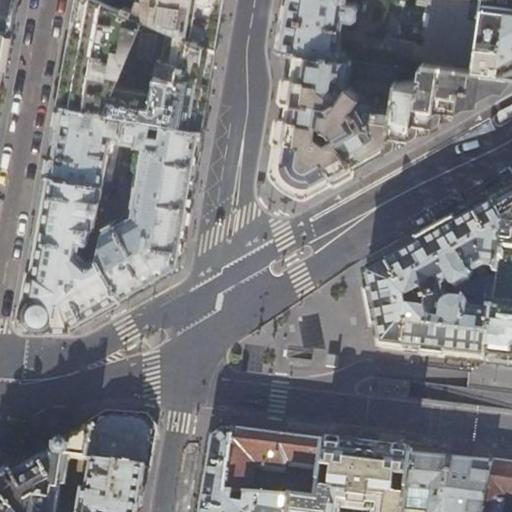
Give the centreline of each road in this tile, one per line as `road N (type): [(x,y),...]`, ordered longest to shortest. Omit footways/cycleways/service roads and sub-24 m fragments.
road 1 (secondary): [(222,294),(511,138)]
road 2 (tertiary): [(186,383),(511,426)]
road 3 (tertiary): [(263,0),(222,294)]
road 4 (residential): [(0,277),(50,0)]
road 5 (secondary): [(222,294),(168,308),(20,380)]
road 6 (secondary): [(125,380),(180,349),(222,294)]
road 7 (residential): [(186,383),(167,511)]
